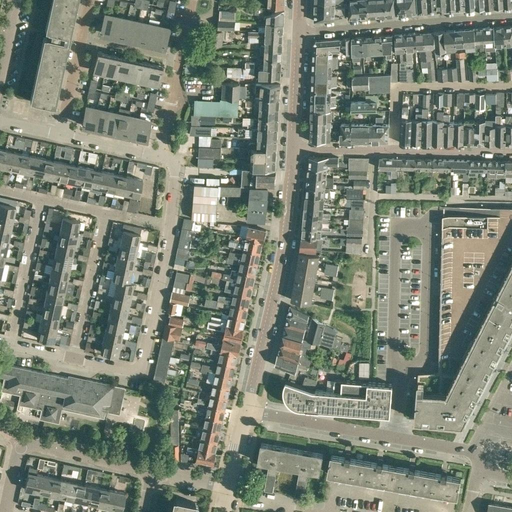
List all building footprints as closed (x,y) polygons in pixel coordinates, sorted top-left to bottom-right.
[(46,36),(35,85),(32,101),(51,106),(66,41),(69,41),(69,38),(70,35),(67,34),(74,0),(53,0),(47,30),(51,31),(50,34),(50,37),(46,36)] [(349,0),(348,18),(359,17),(357,0),(349,0)] [(357,0),(359,17),(368,17),(366,0),(357,0)] [(366,0),(368,17),(377,16),(375,0),(366,0)] [(375,0),(377,16),(387,15),(385,0),(375,0)] [(385,0),(387,15),(396,15),(394,0),(385,0)] [(394,0),(396,15),(406,14),(404,0),(394,0)] [(404,0),(406,14),(416,13),(414,0),(404,0)] [(416,0),(418,13),(428,12),(426,0),(416,0)] [(426,0),(428,12),(437,12),(436,0),(426,0)] [(446,0),(436,0),(437,12),(447,11),(446,0)] [(446,0),(447,11),(456,10),(455,0),(446,0)] [(465,0),(455,0),(456,10),(466,9),(465,0)] [(474,0),(465,0),(466,9),(475,9),(474,0)] [(474,0),(475,9),(485,8),(484,0),(474,0)] [(315,1),(315,11),(334,12),(334,13),(337,13),(337,8),(334,8),(335,3),(335,2),(315,1)] [(267,16),(266,22),(283,23),(284,9),(267,16)] [(219,10),(219,20),(235,21),(236,11),(219,10)] [(334,12),(315,11),(314,21),(339,19),(339,17),(334,16),(334,13),(334,12)] [(102,33),(112,35),(116,16),(106,14),(102,33)] [(116,16),(112,35),(123,37),(127,19),(116,16)] [(127,19),(123,37),(134,40),(138,21),(127,19)] [(235,21),(219,20),(218,29),(235,30),(235,21)] [(138,21),(134,40),(144,42),(148,23),(138,21)] [(259,26),(258,31),(258,32),(263,31),(283,32),(283,23),(266,22),(266,27),(259,26)] [(148,23),(144,42),(155,44),(159,26),(148,23)] [(159,26),(155,44),(166,47),(170,28),(159,26)] [(504,26),(494,27),(495,45),(505,44),(504,26)] [(494,27),(484,28),(485,49),(485,50),(495,49),(495,45),(494,27)] [(474,28),(464,29),(465,46),(475,45),(474,28)] [(484,28),(474,28),(475,45),(480,44),(480,49),(485,49),(484,28)] [(464,29),(454,30),(455,46),(465,46),(464,29)] [(454,30),(444,31),(445,47),(452,47),(453,51),(455,51),(455,46),(454,30)] [(210,45),(221,46),(222,32),(211,31),(210,45)] [(258,31),(253,31),(249,31),(249,41),(265,41),(282,42),(283,32),(263,31),(258,32),(258,31)] [(444,31),(434,32),(435,48),(435,51),(436,51),(436,58),(441,58),(440,50),(445,50),(445,47),(444,31)] [(424,32),(414,33),(415,49),(420,49),(420,52),(420,58),(426,58),(424,32)] [(434,32),(424,32),(426,58),(432,57),(432,51),(430,48),(435,48),(434,32)] [(405,50),(406,60),(406,62),(407,62),(407,64),(413,64),(413,59),(412,50),(415,49),(414,33),(404,34),(405,50)] [(400,51),(401,62),(401,63),(406,62),(406,60),(403,60),(403,50),(405,50),(404,34),(394,34),(395,51),(400,51)] [(381,35),(372,36),(373,59),(380,58),(379,51),(383,51),(381,35)] [(392,35),(381,35),(383,51),(386,51),(386,58),(392,58),(392,51),(392,35)] [(372,36),(362,37),(363,53),(367,52),(367,59),(373,59),(372,36)] [(351,37),(353,53),(352,53),(353,60),(360,60),(360,53),(363,53),(362,37),(351,37)] [(339,38),(315,40),(313,42),(313,52),(332,51),(346,51),(350,51),(349,38),(342,38),(342,39),(339,39),(339,38)] [(261,45),(260,50),(282,51),(282,42),(265,41),(265,45),(263,45),(261,45)] [(264,59),(281,60),(282,51),(260,50),(260,54),(262,54),(262,53),(264,53),(264,59)] [(313,52),(313,61),(338,61),(338,55),(332,55),(332,51),(313,52)] [(93,71),(104,73),(108,54),(97,52),(93,71)] [(108,54),(104,73),(115,75),(119,57),(108,54)] [(119,57),(115,75),(125,78),(129,59),(119,57)] [(457,67),(456,67),(457,79),(458,79),(458,80),(466,80),(464,57),(456,58),(457,67)] [(129,59),(125,78),(136,80),(140,61),(129,59)] [(264,59),(264,68),(281,69),(281,60),(264,59)] [(429,81),(435,81),(434,59),(427,60),(429,81)] [(140,61),(136,80),(147,82),(151,64),(140,61)] [(313,61),(312,71),(331,71),(332,66),(337,66),(338,61),(313,61)] [(151,64),(147,82),(158,85),(162,66),(151,64)] [(469,80),(478,80),(477,65),(469,66),(469,80)] [(456,67),(447,68),(448,80),(457,79),(456,67)] [(245,77),(245,72),(254,72),(254,68),(245,68),(233,68),(233,77),(245,77)] [(259,78),(263,78),(280,78),(281,69),(264,68),(260,68),(259,78)] [(438,81),(448,80),(447,68),(438,69),(438,81)] [(487,69),(487,79),(498,78),(497,69),(497,68),(487,69)] [(312,71),(312,81),(337,80),(337,75),(331,75),(331,71),(312,71)] [(369,75),(369,74),(352,75),(353,89),(369,88),(369,86),(391,85),(391,81),(391,73),(369,75)] [(312,81),(312,91),(331,90),(331,86),(337,86),(337,80),(312,81)] [(239,97),(239,85),(239,83),(223,82),(222,98),(221,98),(220,100),(195,99),(195,102),(195,114),(238,116),(239,97)] [(260,91),(260,98),(279,98),(280,84),(255,84),(255,90),(260,91)] [(312,91),(311,100),(336,100),(336,95),(331,95),(331,90),(312,91)] [(504,92),(497,92),(496,113),(501,113),(501,106),(504,106),(504,92)] [(444,94),(443,105),(452,105),(452,93),(444,93),(444,94)] [(475,109),(485,109),(485,103),(486,93),(475,93),(475,109)] [(485,103),(496,103),(496,93),(486,93),(485,103)] [(443,106),(443,105),(444,94),(435,94),(435,106),(443,106)] [(254,102),(254,107),(278,108),(279,98),(260,98),(260,102),(254,102)] [(311,100),(311,110),(330,110),(330,106),(336,105),(336,100),(311,100)] [(351,110),(377,110),(377,101),(351,101),(351,106),(351,110)] [(401,118),(402,118),(400,141),(411,142),(411,118),(408,118),(409,106),(402,105),(401,118)] [(81,125),(93,127),(97,109),(85,106),(81,125)] [(278,108),(254,107),(254,113),(259,113),(259,117),(278,118),(278,108)] [(422,113),(421,142),(432,143),(432,119),(429,119),(429,108),(423,108),(422,113)] [(97,109),(93,127),(104,130),(108,111),(97,109)] [(311,110),(311,120),(331,120),(332,110),(330,110),(311,110)] [(108,111),(104,130),(114,132),(118,113),(108,111)] [(432,119),(432,143),(442,143),(443,112),(437,112),(437,119),(432,119)] [(443,112),(442,143),(453,143),(453,122),(450,122),(450,115),(444,115),(443,112)] [(118,113),(114,132),(125,134),(129,116),(118,113)] [(411,118),(411,142),(421,142),(422,113),(416,113),(416,118),(411,118)] [(496,126),(495,144),(506,144),(506,115),(506,124),(501,124),(501,114),(496,114),(496,126)] [(215,124),(215,116),(207,115),(200,115),(200,118),(200,124),(214,124),(215,124)] [(129,116),(125,134),(136,137),(140,118),(129,116)] [(253,127),(253,128),(277,128),(278,118),(259,117),(254,117),(254,124),(251,124),(251,127),(253,127)] [(369,123),(369,142),(388,142),(389,124),(383,124),(383,117),(376,117),(376,123),(369,123)] [(140,118),(136,137),(146,139),(150,120),(140,118)] [(311,120),(310,130),(331,130),(331,120),(311,120)] [(464,123),(464,143),(474,144),(475,121),(474,121),(474,125),(464,125),(464,123)] [(475,121),(474,144),(485,144),(485,126),(485,121),(475,121)] [(453,122),(453,143),(464,143),(464,123),(453,122)] [(339,142),(351,142),(351,123),(340,123),(339,142)] [(351,123),(351,142),(369,142),(369,123),(351,123)] [(199,126),(198,136),(199,136),(211,136),(212,126),(199,126)] [(485,126),(485,144),(495,144),(496,126),(485,126)] [(253,133),(252,138),(276,138),(277,128),(253,128),(253,133)] [(331,130),(310,130),(310,141),(331,141),(331,130)] [(211,140),(211,136),(199,136),(199,146),(211,147),(211,140)] [(252,142),(252,148),(276,149),(276,138),(252,138),(252,142)] [(221,157),(221,147),(211,147),(199,147),(198,157),(221,157)] [(3,157),(5,149),(0,148),(0,166),(9,168),(11,161),(7,160),(7,158),(3,157)] [(251,153),(251,158),(275,159),(276,149),(252,148),(251,153)] [(21,153),(5,149),(3,157),(7,158),(7,160),(11,161),(9,168),(17,170),(21,153)] [(83,160),(84,150),(76,149),(75,159),(83,160)] [(21,153),(17,170),(24,172),(23,176),(28,177),(29,173),(33,174),(35,166),(31,165),(31,163),(27,162),(29,155),(21,153)] [(45,158),(29,155),(27,162),(31,163),(31,165),(35,166),(33,174),(41,175),(45,158)] [(379,156),(378,166),(387,167),(387,176),(391,176),(391,175),(396,175),(396,171),(396,167),(397,157),(379,156)] [(309,157),(308,166),(326,166),(328,166),(331,166),(331,164),(331,157),(309,157)] [(349,157),(349,169),(367,169),(368,169),(369,158),(349,157)] [(397,157),(396,167),(414,167),(415,157),(397,157)] [(415,157),(414,167),(415,167),(415,174),(428,175),(428,168),(432,168),(433,158),(415,157)] [(45,158),(41,175),(57,179),(59,171),(55,171),(55,168),(51,167),(53,160),(45,158)] [(198,167),(214,167),(213,158),(198,158),(198,167)] [(249,162),(248,169),(256,169),(274,170),(275,159),(251,158),(251,162),(249,162)] [(433,158),(432,168),(437,168),(437,172),(444,172),(444,168),(451,168),(451,158),(433,158)] [(451,158),(451,168),(469,169),(469,159),(451,158)] [(469,159),(469,169),(469,174),(477,174),(477,169),(487,169),(487,159),(469,159)] [(487,159),(487,169),(488,169),(488,176),(504,177),(504,176),(505,160),(487,159)] [(69,164),(53,160),(51,167),(55,168),(55,171),(59,171),(57,179),(65,181),(69,164)] [(69,164),(65,181),(81,184),(83,177),(79,176),(80,174),(75,173),(77,165),(69,164)] [(152,165),(146,164),(144,173),(150,174),(152,165)] [(93,169),(77,165),(75,173),(80,174),(79,176),(83,177),(81,184),(89,186),(90,186),(93,169)] [(308,166),(307,176),(325,176),(326,166),(308,166)] [(248,169),(241,168),(240,185),(255,186),(267,186),(273,186),(274,170),(256,169),(248,169)] [(90,186),(89,186),(89,190),(101,193),(102,189),(106,189),(107,182),(103,181),(104,179),(100,178),(101,171),(93,169),(90,186)] [(367,177),(367,169),(349,169),(349,177),(367,177)] [(118,174),(101,171),(100,178),(104,179),(103,181),(107,182),(106,189),(114,191),(118,174)] [(118,174),(114,191),(130,195),(131,187),(127,186),(128,184),(124,183),(125,176),(125,172),(119,171),(119,174),(118,174)] [(142,179),(125,176),(124,183),(128,184),(127,186),(131,187),(130,195),(138,196),(142,179)] [(307,176),(306,186),(324,186),(325,176),(307,176)] [(195,184),(192,218),(216,220),(218,186),(195,184)] [(386,184),(385,192),(396,193),(396,185),(391,185),(386,184)] [(266,197),(267,186),(255,186),(240,185),(239,185),(219,185),(219,195),(241,195),(241,190),(250,189),(249,196),(266,197)] [(306,186),(305,196),(323,197),(324,186),(306,186)] [(363,193),(363,189),(346,188),(346,197),(363,198),(363,193)] [(495,196),(505,196),(505,190),(505,189),(505,188),(499,188),(495,188),(495,196)] [(265,208),(266,197),(249,196),(248,207),(265,208)] [(305,196),(304,206),(322,206),(323,197),(305,196)] [(352,198),(352,207),(364,207),(364,199),(352,198)] [(0,203),(0,220),(2,221),(3,217),(5,217),(6,213),(14,215),(16,206),(0,203)] [(304,206),(303,216),(329,216),(330,208),(322,207),(322,206),(304,206)] [(265,219),(265,208),(248,207),(247,218),(265,219)] [(350,208),(349,217),(364,217),(364,209),(364,207),(352,207),(352,208),(350,208)] [(438,374),(418,372),(414,419),(462,423),(511,325),(511,208),(499,208),(446,207),(442,207),(442,209),(442,215),(442,223),(442,230),(438,357),(438,374)] [(0,220),(0,228),(10,231),(14,215),(6,213),(5,217),(3,217),(2,221),(0,220)] [(303,216),(301,226),(320,226),(320,222),(330,222),(330,217),(329,217),(329,216),(303,216)] [(62,217),(59,233),(66,235),(67,230),(69,231),(70,227),(78,228),(79,220),(62,217)] [(347,226),(347,227),(363,227),(364,217),(349,217),(349,226),(347,226)] [(184,218),(182,227),(194,230),(196,220),(184,218)] [(248,226),(246,237),(263,241),(266,230),(248,226)] [(301,226),(300,236),(319,236),(319,230),(331,230),(331,228),(320,227),(320,226),(301,226)] [(59,233),(57,241),(74,245),(74,244),(79,245),(81,234),(77,233),(78,228),(70,227),(69,231),(67,230),(66,235),(59,233)] [(182,227),(180,237),(191,239),(203,241),(204,236),(193,233),(194,230),(182,227)] [(363,227),(347,227),(347,229),(347,235),(363,236),(363,227)] [(0,228),(0,241),(1,237),(9,239),(10,231),(0,228)] [(122,230),(119,246),(126,248),(127,243),(130,244),(131,240),(138,241),(140,233),(122,230)] [(236,247),(243,248),(260,252),(262,241),(263,241),(246,237),(241,236),(240,240),(238,239),(236,247)] [(323,237),(319,237),(319,236),(300,236),(299,248),(321,250),(323,237)] [(0,253),(5,255),(9,239),(1,237),(0,241),(0,253)] [(180,237),(178,247),(190,249),(190,246),(201,248),(203,241),(191,239),(180,237)] [(360,253),(361,238),(347,237),(346,245),(346,252),(360,253)] [(119,246),(117,254),(134,258),(138,241),(131,240),(130,244),(127,243),(126,248),(119,246)] [(57,241),(54,257),(61,259),(62,255),(64,255),(65,251),(72,253),(74,245),(57,241)] [(178,247),(176,257),(188,259),(190,249),(178,247)] [(230,251),(228,256),(258,262),(260,252),(243,248),(242,253),(230,251)] [(54,257),(52,265),(69,269),(70,262),(75,263),(76,258),(71,257),(72,253),(65,251),(64,255),(62,255),(61,259),(54,257)] [(298,251),(296,263),(316,266),(318,254),(298,251)] [(117,254),(114,270),(121,272),(122,268),(124,268),(125,264),(133,266),(134,258),(117,254)] [(228,256),(227,261),(230,262),(240,264),(239,270),(255,273),(257,267),(258,267),(258,264),(257,263),(258,262),(228,256)] [(188,259),(176,257),(174,263),(185,266),(191,267),(192,260),(188,259)] [(296,263),(294,275),(314,278),(316,266),(296,263)] [(114,270),(112,278),(116,279),(129,282),(133,266),(125,264),(124,268),(122,268),(121,272),(114,270)] [(52,265),(48,281),(56,283),(56,279),(59,279),(60,275),(67,277),(69,269),(52,265)] [(222,278),(227,279),(253,284),(253,283),(254,283),(254,280),(255,273),(239,270),(232,268),(231,274),(224,272),(224,273),(222,278)] [(338,270),(325,268),(324,274),(337,276),(338,270)] [(177,271),(175,279),(189,282),(191,275),(177,271)] [(48,281),(47,289),(64,293),(67,277),(60,275),(59,279),(56,279),(56,283),(48,281)] [(294,275),(292,287),(312,290),(314,278),(294,275)] [(116,279),(112,295),(120,297),(121,292),(123,293),(124,289),(131,291),(133,283),(129,282),(116,279)] [(189,282),(175,279),(174,287),(186,289),(187,282),(189,282)] [(227,279),(224,290),(233,292),(234,292),(250,295),(253,284),(227,279)] [(312,290),(292,287),(290,299),(310,302),(312,290)] [(47,289),(43,305),(50,307),(51,303),(54,303),(55,299),(62,301),(64,293),(47,289)] [(112,295),(110,303),(128,307),(131,291),(124,289),(123,293),(121,292),(120,297),(112,295)] [(187,304),(189,295),(172,291),(170,301),(178,302),(187,304)] [(219,295),(218,300),(248,306),(250,295),(234,292),(233,292),(232,298),(219,295)] [(43,305),(41,313),(58,317),(62,301),(55,299),(54,303),(51,303),(50,307),(43,305)] [(248,306),(218,300),(217,305),(229,308),(228,313),(245,317),(248,306)] [(178,302),(170,301),(168,312),(170,312),(176,313),(178,302)] [(110,303),(107,319),(115,321),(115,317),(118,317),(119,313),(126,315),(128,307),(110,303)] [(289,305),(286,315),(306,321),(307,314),(289,305)] [(41,313),(38,330),(45,331),(46,327),(49,328),(49,324),(57,325),(58,317),(41,313)] [(107,319),(105,327),(123,331),(126,315),(119,313),(118,317),(115,317),(115,321),(107,319)] [(217,323),(226,325),(243,328),(245,317),(228,313),(227,320),(218,318),(217,323)] [(182,326),(184,318),(171,315),(169,323),(182,326)] [(286,315),(284,324),(303,330),(306,321),(286,315)] [(311,316),(306,339),(311,340),(318,342),(332,346),(337,329),(329,325),(328,325),(321,321),(311,316)] [(162,337),(171,339),(179,341),(183,326),(166,323),(162,337)] [(38,330),(36,338),(53,341),(57,325),(49,324),(49,328),(46,327),(45,331),(38,330)] [(284,324),(281,334),(301,339),(301,337),(302,338),(303,330),(284,324)] [(244,329),(243,328),(226,325),(224,336),(241,340),(244,329)] [(97,342),(102,343),(109,345),(110,341),(113,341),(114,337),(121,339),(123,331),(105,327),(103,338),(98,337),(97,342)] [(281,334),(279,344),(291,347),(299,351),(305,354),(307,345),(309,346),(311,340),(306,339),(302,338),(301,337),(301,339),(281,334)] [(102,343),(100,351),(117,355),(121,339),(114,337),(113,341),(110,341),(109,345),(102,343)] [(162,337),(161,343),(173,345),(174,340),(162,337)] [(207,347),(211,348),(237,353),(238,353),(241,342),(223,338),(222,344),(208,341),(207,347)] [(94,343),(86,342),(84,351),(92,353),(94,343)] [(161,343),(159,354),(170,356),(173,345),(161,343)] [(308,364),(313,366),(314,364),(313,364),(314,361),(310,360),(311,356),(305,354),(299,351),(291,347),(279,344),(276,353),(296,361),(308,364)] [(211,348),(210,353),(216,354),(219,355),(218,361),(235,364),(237,353),(211,348)] [(276,353),(274,364),(294,372),(295,366),(306,369),(308,364),(296,361),(276,353)] [(159,354),(157,359),(169,362),(178,364),(180,358),(170,356),(159,354)] [(349,364),(350,362),(349,361),(348,361),(343,359),(340,358),(336,369),(346,372),(349,364)] [(157,359),(156,365),(168,367),(169,362),(157,359)] [(216,371),(232,375),(235,364),(218,361),(217,366),(192,361),(191,366),(216,371)] [(1,363),(0,367),(0,375),(8,377),(6,387),(11,388),(10,393),(20,395),(18,404),(41,409),(39,418),(59,422),(61,408),(104,417),(105,410),(119,413),(125,387),(87,379),(81,383),(68,380),(68,377),(1,363)] [(156,365),(155,370),(167,373),(175,375),(176,369),(168,367),(156,365)] [(155,370),(154,376),(165,378),(167,373),(155,370)] [(216,371),(213,382),(230,386),(232,375),(216,371)] [(165,378),(154,376),(152,381),(164,384),(165,378)] [(312,390),(315,390),(315,389),(316,380),(305,376),(302,384),(301,386),(312,390)] [(392,384),(369,382),(334,379),(333,391),(326,391),(315,390),(312,390),(301,386),(285,380),(285,381),(284,383),(283,386),(283,388),(283,390),(283,393),(284,395),(285,397),(286,399),(288,401),(289,403),(291,404),(292,405),(293,406),(296,407),(298,407),(300,408),(390,415),(392,384)] [(213,382),(211,394),(227,397),(230,386),(213,382)] [(191,389),(188,399),(193,401),(195,395),(198,396),(200,392),(191,389)] [(211,394),(208,405),(225,408),(227,397),(211,394)] [(179,404),(181,399),(171,396),(170,402),(179,404)] [(208,405),(206,416),(222,419),(225,408),(208,405)] [(206,416),(203,427),(220,430),(222,419),(206,416)] [(203,427),(201,438),(217,442),(220,430),(203,427)] [(201,438),(198,448),(215,452),(217,442),(201,438)] [(272,445),(260,443),(257,462),(268,464),(267,470),(269,470),(270,470),(266,491),(273,493),(277,465),(299,469),(298,475),(300,475),(301,475),(297,496),(303,497),(308,470),(319,472),(322,453),(311,451),(311,454),(303,453),(303,450),(280,446),(279,449),(271,448),(272,445)] [(216,452),(215,452),(198,448),(196,460),(213,464),(216,452)] [(330,453),(327,472),(457,496),(460,477),(330,453)] [(28,472),(24,489),(41,493),(42,485),(38,484),(38,482),(34,481),(36,474),(28,472)] [(52,477),(36,474),(34,481),(38,482),(38,484),(42,485),(41,493),(48,494),(49,494),(52,477)] [(48,494),(65,498),(66,490),(62,490),(63,487),(59,486),(60,479),(52,477),(49,494),(48,494)] [(76,482),(60,479),(59,486),(63,487),(62,490),(66,490),(65,498),(73,500),(76,482)] [(76,482),(73,500),(89,503),(90,495),(86,495),(87,492),(83,492),(84,484),(76,482)] [(101,488),(84,484),(83,492),(87,492),(86,495),(90,495),(89,503),(97,505),(101,488)] [(101,488),(97,505),(113,508),(115,501),(111,500),(111,498),(107,497),(108,489),(101,488)] [(125,493),(108,489),(107,497),(111,498),(111,500),(115,501),(113,508),(121,510),(125,493)] [(193,511),(195,503),(176,498),(172,511),(193,511)] [(486,511),(498,511),(500,505),(488,503),(486,511)]
